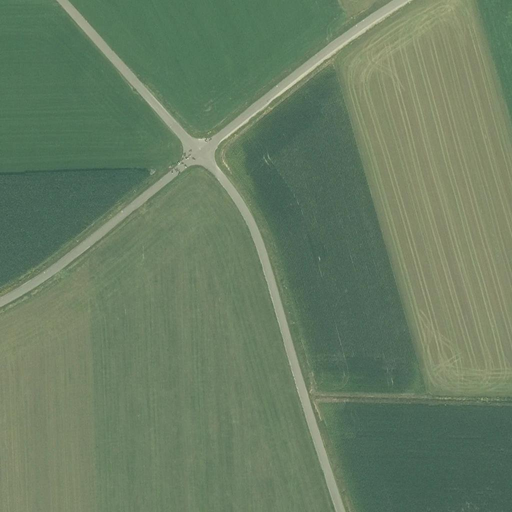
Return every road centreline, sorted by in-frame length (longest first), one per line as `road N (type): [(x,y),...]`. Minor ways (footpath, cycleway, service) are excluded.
road 1 (unclassified): [(339,511),(256,237),(199,153)]
road 2 (unclassified): [(199,153),(400,0)]
road 3 (unclassified): [(0,304),(40,282),(199,153)]
road 4 (unclassified): [(199,153),(62,0)]
